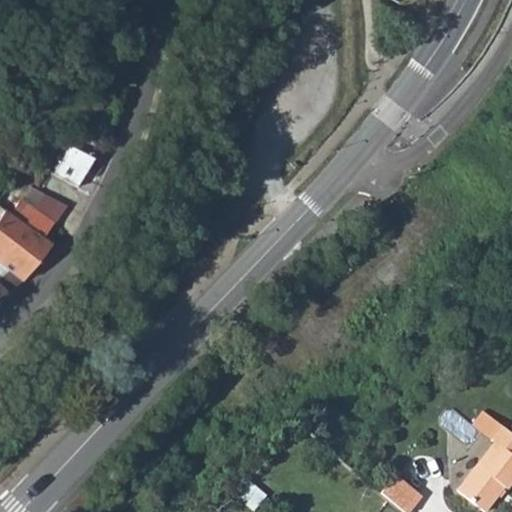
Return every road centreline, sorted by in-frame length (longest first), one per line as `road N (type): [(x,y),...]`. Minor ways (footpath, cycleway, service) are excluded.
road 1 (secondary): [(21,509),(355,157)]
road 2 (residential): [(0,326),(62,265),(130,160),(172,0)]
road 3 (residential): [(355,157),(380,172),(432,142),(511,41)]
road 4 (secondary): [(355,157),(412,86),(462,0)]
